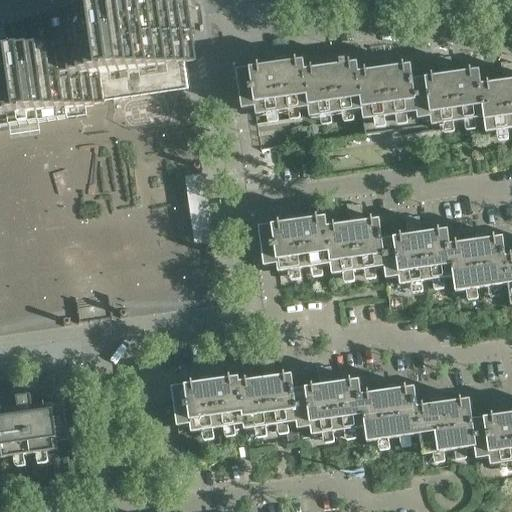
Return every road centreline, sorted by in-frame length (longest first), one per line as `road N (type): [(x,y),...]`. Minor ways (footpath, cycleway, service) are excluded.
road 1 (unclassified): [(121,509),(355,482),(357,504),(425,497)]
road 2 (unclassified): [(511,40),(225,40)]
road 3 (unclassified): [(511,203),(444,182),(237,191)]
road 4 (residential): [(247,314),(506,353)]
road 5 (residential): [(121,509),(95,335)]
road 6 (residential): [(95,335),(247,314)]
road 7 (unclassified): [(237,191),(225,40)]
road 8 (unclassified): [(247,314),(237,191)]
